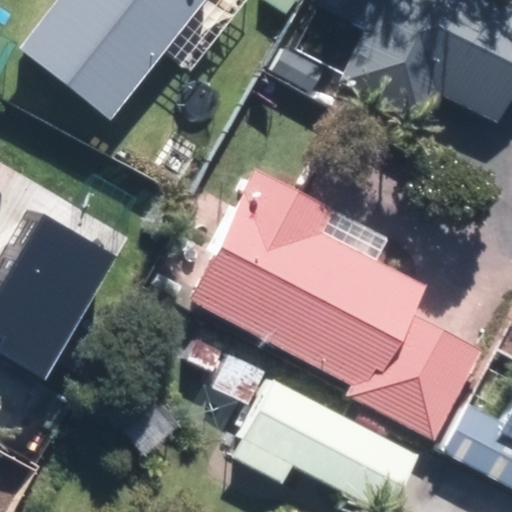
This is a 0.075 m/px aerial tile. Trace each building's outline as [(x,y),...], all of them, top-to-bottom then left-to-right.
[(96,118),(188,0),(45,0),(7,50),(96,118)] [(296,0),(254,0),(252,3),(279,23),(296,0)] [(511,90),(511,0),(381,0),(338,85),(414,124),(432,89),(496,122),(511,90)] [(246,174),(179,300),(427,430),(468,351),(396,314),(410,287),(362,262),(373,241),(246,174)] [(0,370),(20,381),(91,252),(53,232),(50,238),(19,221),(0,256),(0,370)] [(376,511),(406,455),(261,380),(222,455),(273,482),(282,464),(373,511),(376,511)] [(458,405),(434,448),(511,490),(511,385),(491,423),(458,405)] [(161,391),(112,434),(136,461),(185,417),(161,391)] [(0,448),(21,418),(0,402),(0,448)]
